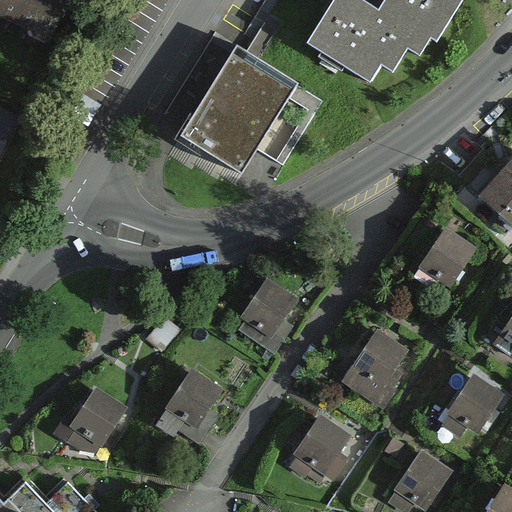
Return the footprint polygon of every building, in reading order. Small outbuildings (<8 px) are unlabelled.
[(68,0),(0,0),(0,19),(50,42),(68,0)] [(373,0),(331,0),(308,37),(367,74),(379,54),(390,61),(405,38),(418,46),(430,26),(438,31),(457,0),(383,0),(380,4),(373,0)] [(323,101),(238,47),(181,136),(242,175),(261,146),(285,161),(323,101)] [(0,156),(15,120),(0,113),(0,156)] [(511,234),(511,162),(476,201),(511,234)] [(440,231),(415,271),(446,290),(471,250),(440,231)] [(237,321),(241,323),(236,331),(274,354),(290,327),(281,322),(293,303),(260,284),(237,321)] [(511,314),(491,346),(508,357),(511,351),(511,314)] [(373,335),(341,384),(380,408),(396,382),(388,376),(402,353),(373,335)] [(217,392),(184,373),(155,421),(197,446),(213,419),(204,413),(217,392)] [(445,419),(440,428),(457,438),(462,430),(475,437),(499,397),(467,378),(443,418),(445,419)] [(69,410),(56,429),(81,446),(96,451),(121,415),(92,395),(78,416),(69,410)] [(346,439),(314,419),(290,456),(330,481),(342,461),(335,456),(346,439)] [(394,458),(401,446),(392,441),(385,453),(394,458)] [(424,511),(450,473),(418,453),(393,494),(395,495),(390,503),(404,511),(408,511),(413,505),(423,511),(424,511)] [(0,493),(0,511),(95,511),(69,484),(47,503),(27,481),(6,500),(0,493)] [(511,511),(511,496),(500,489),(485,511),(511,511)]
